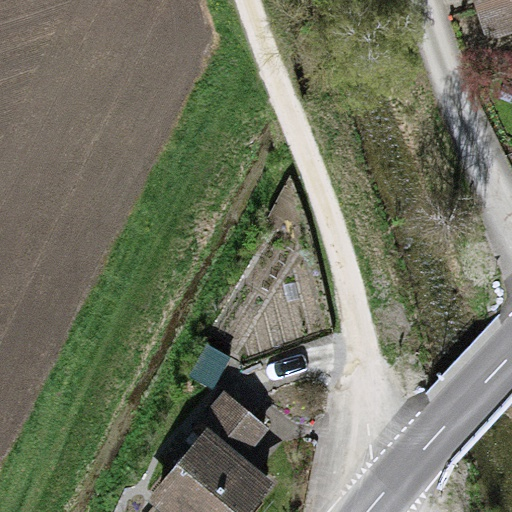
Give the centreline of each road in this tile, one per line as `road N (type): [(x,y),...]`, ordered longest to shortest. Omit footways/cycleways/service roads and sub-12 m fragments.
road 1 (unclassified): [(251,0),(346,273),(384,490)]
road 2 (residential): [(511,214),(458,106),(423,0)]
road 3 (tertiary): [(384,490),(511,351)]
